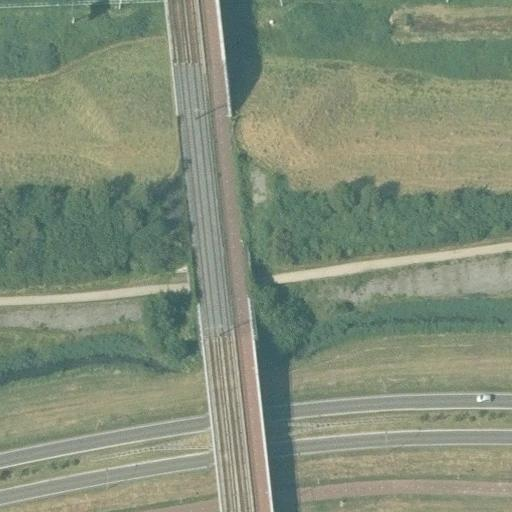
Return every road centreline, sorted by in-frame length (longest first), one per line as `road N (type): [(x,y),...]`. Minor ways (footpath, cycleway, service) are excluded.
road 1 (secondary): [(0,492),(202,454),(352,437),(511,436)]
road 2 (secondary): [(511,400),(353,401),(0,456)]
